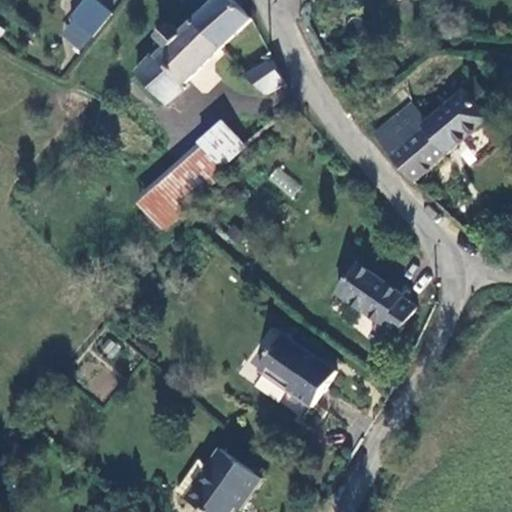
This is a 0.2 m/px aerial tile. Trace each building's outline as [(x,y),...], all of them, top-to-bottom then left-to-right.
[(82,0),(57,30),(81,51),(112,13),(96,0),(82,0)] [(222,47),(253,18),(235,0),(216,0),(195,20),(222,47)] [(184,85),(222,47),(195,20),(182,32),(173,24),(168,23),(158,33),(158,37),(167,47),(157,56),(154,54),(136,71),(168,104),(187,87),(184,85)] [(273,59),(247,73),(266,92),(286,82),(273,59)] [(414,182),(490,117),(476,101),(486,93),(476,81),(429,121),(412,102),(373,133),(414,182)] [(200,141),(223,165),(258,134),(239,112),(227,123),(225,119),(200,141)] [(200,141),(137,198),(163,229),(228,170),(223,165),(200,141)] [(276,166),(266,181),(293,198),(303,184),(276,166)] [(359,262),(338,293),(378,323),(372,332),(391,345),(417,308),(403,297),(404,293),(359,262)] [(313,407),(338,371),(284,334),(260,370),(313,407)] [(192,500),(208,511),(234,511),(248,494),(251,496),(264,478),(222,449),(210,466),(213,468),(192,500)] [(192,500),(213,468),(210,466),(201,460),(179,492),(192,500)]
